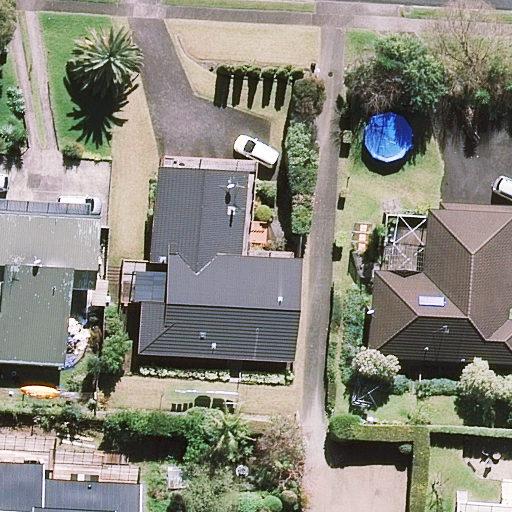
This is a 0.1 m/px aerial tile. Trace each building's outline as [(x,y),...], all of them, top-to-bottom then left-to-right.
[(239,156),(165,152),(159,288),(145,287),(142,349),(289,355),(294,247),(235,245),(239,156)] [(511,310),(508,311),(511,199),(426,196),(424,264),(377,262),(374,352),(511,355),(511,310)] [(92,200),(0,198),(0,356),(62,358),(63,281),(91,281),(92,200)] [(141,511),(143,468),(30,463),(31,449),(0,447),(0,511),(141,511)] [(511,511),(511,504),(454,502),(453,511),(511,511)]
